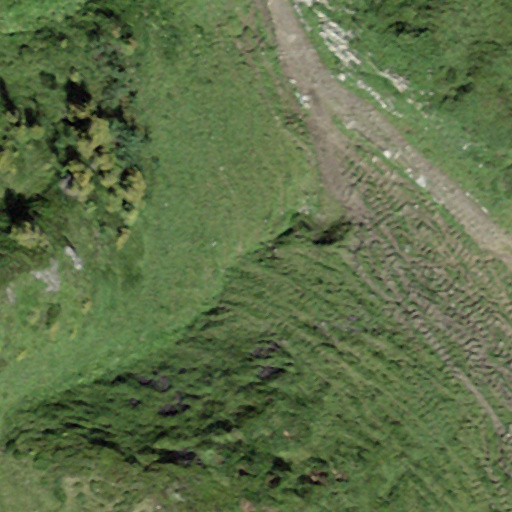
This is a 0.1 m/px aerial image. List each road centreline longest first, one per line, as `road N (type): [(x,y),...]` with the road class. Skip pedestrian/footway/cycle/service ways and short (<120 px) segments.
road 1 (track): [(275,0),(317,81),(511,255)]
road 2 (track): [(317,81),(320,211)]
